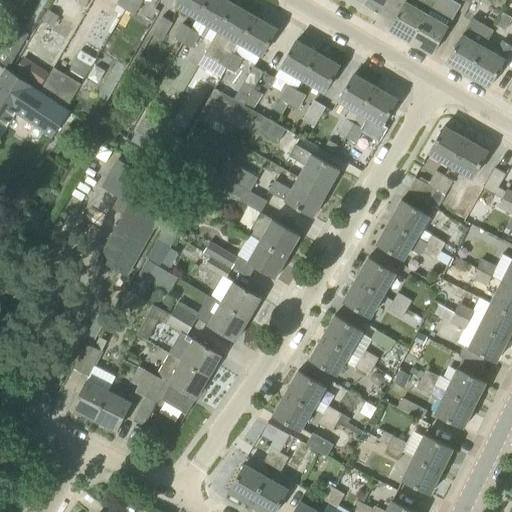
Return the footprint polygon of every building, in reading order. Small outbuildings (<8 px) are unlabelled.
[(119,0),(117,5),(126,9),(131,0),(119,0)] [(143,0),(142,0),(131,0),(126,9),(133,13),(136,15),(143,0)] [(207,0),(178,0),(175,6),(197,19),(207,0)] [(226,0),(207,0),(197,19),(219,32),(234,5),(226,0)] [(427,14),(426,14),(434,1),(432,0),(406,0),(389,30),(411,42),(427,14)] [(226,48),(231,39),(240,44),(256,17),(234,5),(219,32),(205,54),(226,67),(235,53),(226,48)] [(60,17),(47,9),(41,20),(53,27),(60,17)] [(411,42),(433,55),(449,27),(448,26),(438,21),(427,14),(411,42)] [(506,31),(511,20),(511,18),(504,14),(497,25),(506,31)] [(162,41),(173,22),(163,17),(152,35),(162,41)] [(240,44),(262,57),(277,30),(256,17),(240,44)] [(473,18),(471,22),(463,35),(446,63),(468,75),(484,48),(494,30),(473,18)] [(174,37),(184,43),(191,29),(182,23),(174,37)] [(191,29),(184,43),(193,48),(201,35),(191,29)] [(0,62),(9,68),(23,45),(5,34),(0,41),(0,62)] [(281,68),(303,80),(318,53),(296,41),(281,67),(281,68)] [(468,75),(490,88),(506,60),(505,60),(511,47),(511,46),(503,41),(495,54),(484,48),(468,75)] [(91,65),(95,59),(100,50),(86,42),(81,51),(70,70),(85,79),(92,66),(91,65)] [(235,72),(243,59),(235,53),(226,67),(235,72)] [(324,92),(340,66),(318,53),(303,80),(324,92)] [(105,100),(126,66),(105,54),(84,87),(105,100)] [(12,73),(39,92),(40,90),(49,74),(22,57),(12,73)] [(255,90),(266,73),(254,66),(234,99),(245,106),(255,90)] [(49,74),(40,90),(66,108),(81,84),(54,67),(49,74)] [(65,109),(39,92),(12,73),(5,68),(0,75),(0,130),(2,132),(15,113),(53,138),(70,112),(65,109)] [(376,87),(354,74),(338,100),(361,113),(376,87)] [(288,84),(279,98),(288,104),(297,89),(288,84)] [(347,138),(356,143),(364,129),(362,127),(368,117),(382,126),(398,100),(376,87),(361,113),(355,123),(347,138)] [(286,129),(267,118),(254,110),(253,110),(245,106),(234,99),(214,89),(197,120),(229,137),(235,128),(237,125),(243,129),(255,135),(258,131),(279,142),(286,129)] [(306,95),(297,89),(288,104),(298,110),(306,95)] [(253,110),(254,110),(263,95),(255,90),(245,106),(253,110)] [(314,127),(326,107),(315,101),(303,120),(314,127)] [(72,124),(77,117),(70,112),(65,120),(72,124)] [(135,131),(136,131),(153,141),(161,127),(144,116),(135,131)] [(347,138),(355,123),(346,117),(338,133),(347,138)] [(444,126),(429,153),(451,166),(466,138),(444,126)] [(472,179),(488,151),(466,138),(451,166),(472,179)] [(335,154),(339,146),(328,140),(324,148),(335,154)] [(327,193),(340,170),(295,144),(289,156),(306,165),(299,177),(327,193)] [(175,193),(146,176),(117,160),(101,187),(119,197),(113,208),(124,215),(99,259),(127,276),(175,193)] [(237,166),(229,179),(230,180),(250,192),(251,191),(259,178),(237,166)] [(499,188),(506,174),(495,168),(484,188),(502,198),(511,202),(511,191),(508,189),(506,191),(499,188)] [(408,192),(425,202),(430,205),(431,204),(430,203),(437,190),(445,176),(437,171),(429,186),(416,178),(408,192)] [(222,175),(217,185),(225,189),(230,180),(229,180),(222,175)] [(437,190),(445,195),(453,180),(445,176),(437,190)] [(269,192),(313,217),(327,193),(299,177),(292,190),(275,181),(269,192)] [(288,257),(301,235),(261,212),(268,201),(251,191),(250,192),(230,180),(225,189),(224,191),(232,196),(233,194),(241,198),(239,200),(249,206),(237,227),(250,235),(260,240),(288,257)] [(465,218),(481,191),(470,185),(454,212),(465,218)] [(431,204),(438,208),(445,195),(437,190),(430,203),(431,204)] [(511,214),(511,202),(502,198),(498,208),(511,214)] [(416,237),(421,229),(429,215),(402,200),(389,222),(416,237)] [(389,222),(377,244),(403,259),(409,249),(421,255),(422,252),(435,260),(436,259),(449,266),(453,259),(441,252),(426,243),(416,237),(389,222)] [(446,243),(431,235),(426,243),(441,252),(446,243)] [(157,240),(147,258),(160,265),(162,262),(171,248),(157,240)] [(260,240),(247,262),(275,279),(288,257),(260,240)] [(231,269),(238,257),(211,241),(204,252),(211,257),(231,269)] [(226,278),(231,269),(211,257),(205,267),(223,277),(223,276),(226,278)] [(396,272),(369,257),(356,279),(383,295),(396,272)] [(490,276),(492,276),(496,267),(495,267),(481,259),(476,268),(490,276)] [(160,267),(148,260),(130,290),(143,297),(160,267)] [(511,261),(502,281),(511,285),(511,261)] [(490,276),(476,268),(472,278),(487,285),(490,276)] [(223,276),(223,277),(211,297),(209,296),(248,319),(261,298),(226,278),(223,276)] [(356,279),(343,301),(370,317),(383,295),(356,279)] [(502,281),(491,304),(511,313),(511,285),(502,281)] [(398,292),(393,301),(407,309),(412,300),(398,292)] [(197,319),(208,324),(236,341),(248,319),(209,296),(199,313),(179,301),(176,306),(171,314),(192,327),(197,319)] [(402,317),(407,309),(393,301),(388,309),(395,313),(402,317)] [(469,320),(471,316),(474,310),(459,303),(454,313),(469,320)] [(449,322),(454,313),(437,304),(432,313),(449,322)] [(511,313),(491,304),(480,326),(507,339),(511,329),(511,313)] [(154,305),(149,313),(159,319),(163,310),(154,305)] [(469,320),(454,313),(449,322),(465,330),(469,320)] [(187,335),(192,327),(171,314),(166,323),(187,335)] [(378,358),(365,350),(354,344),(362,330),(335,315),(322,337),(349,352),(374,367),(378,358)] [(507,339),(480,326),(469,320),(465,330),(459,342),(470,348),(469,349),(496,362),(507,339)] [(424,346),(428,338),(419,333),(415,341),(424,346)] [(396,341),(384,334),(378,344),(391,351),(396,341)] [(103,351),(108,341),(99,337),(94,348),(103,351)] [(344,362),(349,352),(322,337),(310,359),(337,375),(344,362)] [(209,377),(221,356),(194,340),(181,361),(209,377)] [(103,351),(94,348),(87,344),(74,368),(89,376),(94,366),(96,367),(104,352),(103,351)] [(196,398),(209,377),(181,361),(170,354),(157,376),(156,376),(145,397),(161,405),(163,401),(187,415),(196,398)] [(355,368),(369,376),(374,367),(360,359),(355,368)] [(131,382),(139,386),(136,392),(145,397),(156,376),(139,367),(131,382)] [(451,382),(447,391),(475,405),(486,383),(458,368),(451,382)] [(425,372),(421,378),(421,379),(436,386),(440,376),(426,370),(425,372)] [(337,422),(342,414),(319,400),(326,387),(298,371),(286,393),(314,409),(322,414),(337,422)] [(417,387),(432,394),(436,386),(421,379),(417,387)] [(109,391),(87,380),(73,408),(94,419),(109,391)] [(66,386),(60,407),(67,409),(74,388),(66,386)] [(117,431),(131,402),(109,391),(94,419),(117,431)] [(435,414),(463,428),(475,405),(447,391),(435,414)] [(286,393),(273,415),(300,431),(314,409),(286,393)] [(322,414),(318,422),(332,431),(337,422),(322,414)] [(342,414),(337,422),(346,427),(348,423),(350,419),(342,414)] [(270,425),(264,442),(282,450),(289,432),(270,425)] [(407,442),(383,430),(379,439),(379,440),(388,444),(402,451),(407,442)] [(308,446),(318,451),(326,456),(333,443),(315,434),(313,432),(306,445),(308,446)] [(425,434),(414,457),(442,471),(453,449),(425,434)] [(383,453),(398,460),(402,451),(388,444),(383,453)] [(272,466),(280,452),(271,447),(263,462),(272,466)] [(281,471),(288,457),(280,452),(272,466),(281,471)] [(402,480),(430,494),(442,471),(414,457),(402,480)] [(266,478),(243,465),(229,492),(251,504),(266,478)] [(275,483),(266,478),(251,504),(264,511),(275,511),(288,490),(275,483)] [(328,503),(336,489),(327,484),(319,498),(328,503)] [(328,503),(323,511),(350,511),(338,505),(344,494),(336,489),(328,503)] [(319,511),(300,501),(293,511),(319,511)] [(414,511),(392,501),(387,511),(374,505),(373,508),(364,504),(360,502),(359,501),(355,510),(358,511),(414,511)]
